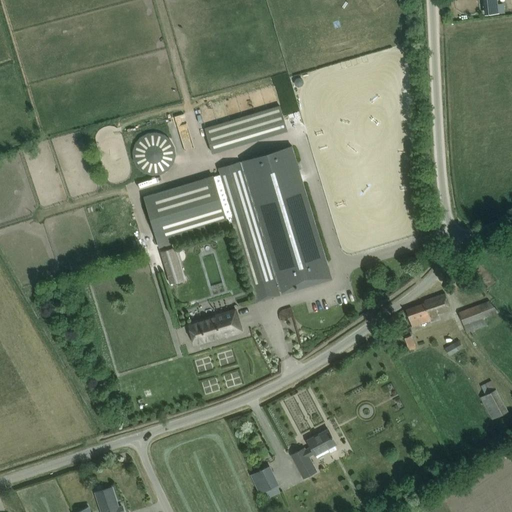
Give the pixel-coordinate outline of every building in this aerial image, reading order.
[(497,4),(496,0),(484,0),(487,15),(499,14),(497,4)] [(279,106),(270,109),(205,128),(212,153),(287,131),(279,106)] [(138,135),(147,170),(182,161),(174,126),(138,135)] [(292,146),(218,168),(220,175),(214,177),(213,175),(144,196),(159,248),(229,227),(228,223),(234,221),(258,299),(331,277),(292,146)] [(170,283),(184,279),(174,248),(161,252),(170,283)] [(405,309),(409,319),(412,326),(429,320),(430,322),(439,319),(437,315),(451,310),(445,293),(423,300),(424,302),(405,309)] [(217,301),(209,304),(212,309),(219,306),(217,301)] [(458,312),(462,321),(466,332),(486,325),(484,317),(498,312),(489,301),(458,312)] [(235,309),(188,323),(194,344),(222,335),(222,336),(242,331),(235,309)] [(405,338),(409,350),(415,347),(411,335),(405,338)] [(444,348),(449,356),(463,348),(458,340),(444,348)] [(485,395),(480,397),(492,420),(508,411),(497,388),(496,389),(491,380),(481,386),(485,395)] [(304,447),(290,454),(303,479),(318,471),(310,456),(314,454),(315,456),(329,449),(331,452),(337,449),(335,446),(337,445),(328,428),(306,440),(310,447),(305,449),(304,447)] [(269,465),(250,473),(258,492),(266,488),(269,495),(281,489),(269,465)] [(124,511),(123,507),(120,506),(116,507),(115,501),(114,501),(113,497),(115,496),(112,487),(95,492),(101,511),(124,511)]
